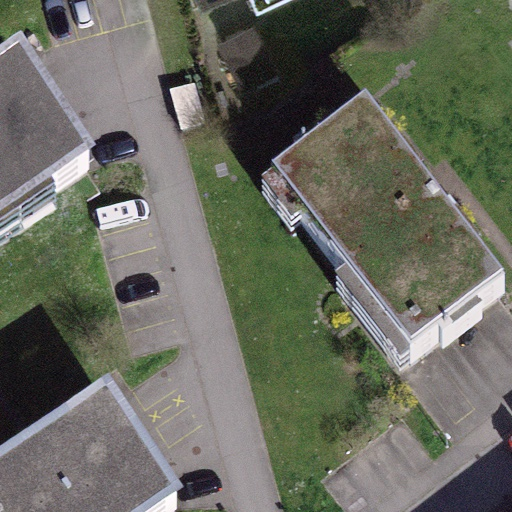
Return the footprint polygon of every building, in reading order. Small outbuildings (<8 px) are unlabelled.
[(185,0),(193,17),(233,0),(185,0)] [(427,0),(363,0),(388,31),(428,0),(427,0)] [(223,36),(238,89),(274,79),(259,26),(223,36)] [(25,64),(0,80),(0,231),(94,169),(25,64)] [(368,119),(259,195),(387,377),(496,301),(368,119)] [(109,396),(0,470),(0,511),(168,511),(182,503),(109,396)]
